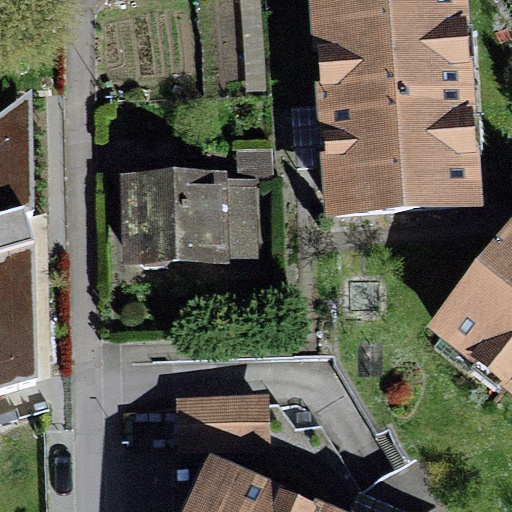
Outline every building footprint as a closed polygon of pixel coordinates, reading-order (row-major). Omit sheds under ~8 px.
[(186,0),(179,0),(126,13),(132,41),(192,28),(186,0)] [(459,224),(435,1),(317,13),(326,101),(340,236),(459,224)] [(134,50),(140,76),(198,63),(192,37),(134,50)] [(136,269),(256,267),(255,192),(135,194),(136,269)] [(511,268),(459,335),(511,377),(511,268)] [(261,408),(185,406),(184,446),(260,448),(261,408)] [(265,511),(215,492),(207,511),(265,511)]
